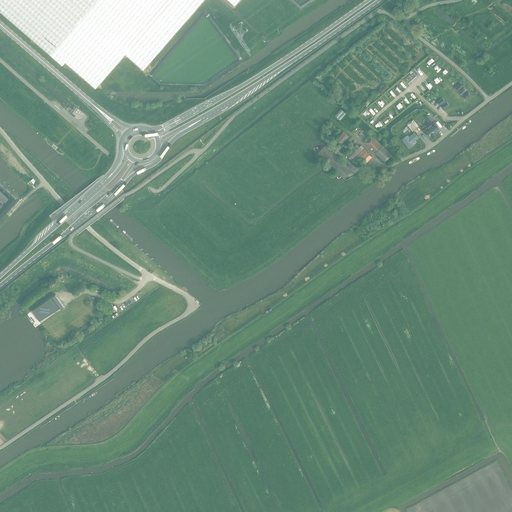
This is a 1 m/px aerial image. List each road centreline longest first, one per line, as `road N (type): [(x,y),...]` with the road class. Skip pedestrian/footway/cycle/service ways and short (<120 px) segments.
road 1 (unclassified): [(150,275),(190,300),(188,312),(0,449)]
road 2 (primary): [(367,0),(182,117)]
road 3 (primary): [(197,121),(378,0)]
road 4 (track): [(357,511),(505,432),(511,441)]
road 5 (primary): [(0,285),(113,192)]
road 6 (unclassified): [(150,275),(43,182)]
road 7 (primary): [(102,182),(0,276)]
road 8 (unclassified): [(382,165),(429,148),(488,99)]
road 9 (tertiary): [(0,24),(95,106)]
road 10 (unknown): [(88,137),(0,54)]
